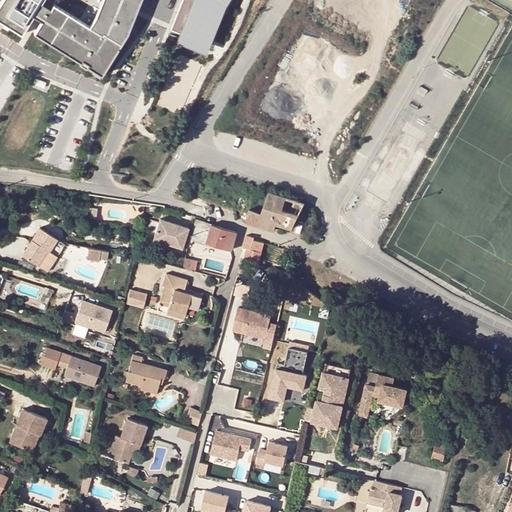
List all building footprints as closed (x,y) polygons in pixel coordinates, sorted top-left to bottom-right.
[(2,0),(0,4),(0,19),(22,33),(34,15),(42,20),(35,32),(81,62),(83,59),(89,63),(88,65),(102,74),(128,33),(140,0),(182,0),(171,29),(183,34),(181,38),(204,48),(223,4),(225,0),(2,0)] [(245,221),(274,230),(276,224),(292,228),(304,202),(269,191),(265,202),(261,213),(250,208),(245,221)] [(261,213),(265,202),(253,198),(250,208),(261,213)] [(180,227),(160,220),(154,240),(171,246),(180,227)] [(197,240),(205,242),(210,225),(202,222),(201,227),(197,240)] [(227,230),(210,225),(205,242),(228,250),(233,236),(226,234),(227,230)] [(180,227),(171,246),(183,250),(189,230),(180,227)] [(59,239),(42,228),(23,256),(39,267),(49,251),(51,252),(59,239)] [(254,238),(246,236),(243,245),(247,246),(245,252),(253,254),(254,248),(259,249),(261,243),(253,241),(254,238)] [(109,252),(90,248),(88,259),(100,261),(101,259),(108,260),(109,252)] [(51,252),(49,251),(39,267),(43,269),(52,253),(51,252)] [(169,305),(168,308),(186,314),(188,307),(199,310),(202,297),(192,294),(184,291),(185,288),(187,280),(166,273),(162,285),(164,285),(159,302),(169,305)] [(131,288),(127,304),(144,308),(148,292),(131,288)] [(203,293),(185,288),(184,291),(192,294),(202,297),(203,293)] [(113,311),(83,301),(72,334),(85,338),(88,328),(105,334),(113,311)] [(169,305),(159,302),(157,307),(168,310),(168,308),(169,305)] [(186,314),(168,308),(168,310),(166,314),(184,320),(186,314)] [(272,316),(239,308),(233,331),(273,340),(276,324),(270,323),(272,316)] [(41,365),(55,371),(57,365),(67,369),(65,376),(94,386),(101,367),(47,347),(41,365)] [(308,353),(289,348),(284,370),(277,369),(270,398),(285,402),(288,386),(303,390),(307,376),(303,375),(308,353)] [(169,370),(141,362),(142,357),(133,354),(128,372),(125,382),(142,386),(158,390),(160,385),(162,377),(166,378),(167,378),(169,370)] [(326,369),(350,375),(352,370),(328,363),(326,369)] [(322,371),(313,408),(306,407),(303,420),(324,425),(325,421),(337,424),(339,414),(335,413),(337,404),(336,404),(343,376),(322,371)] [(365,384),(358,415),(367,417),(372,394),(379,396),(378,400),(403,406),(406,389),(392,386),(394,378),(378,374),(375,386),(365,384)] [(158,390),(142,386),(141,390),(157,394),(158,390)] [(185,422),(198,427),(202,414),(191,409),(185,422)] [(48,420),(23,410),(10,443),(33,452),(39,437),(41,437),(48,420)] [(148,424),(127,417),(120,437),(115,435),(108,456),(127,464),(133,450),(135,443),(140,444),(148,424)] [(180,427),(178,435),(194,441),(197,432),(180,427)] [(253,440),(216,432),(211,455),(237,461),(240,450),(250,451),(253,440)] [(289,448),(270,443),(269,452),(260,451),(257,464),(265,466),(266,462),(284,465),(289,448)] [(448,447),(436,443),(432,459),(444,462),(448,447)] [(446,511),(458,511),(461,504),(468,506),(474,484),(480,460),(462,455),(446,511)] [(199,473),(206,474),(209,464),(201,462),(199,473)] [(0,495),(9,480),(5,478),(0,475),(0,495)] [(400,487),(373,480),(372,487),(370,486),(367,498),(385,503),(384,507),(382,511),(396,511),(399,502),(400,496),(401,494),(398,494),(400,487)] [(218,511),(226,511),(231,494),(207,488),(202,508),(218,511)] [(243,511),(271,511),(274,503),(247,497),(243,511)] [(385,503),(367,498),(367,502),(384,507),(385,503)] [(64,511),(73,511),(75,506),(61,503),(59,511),(64,511)]
